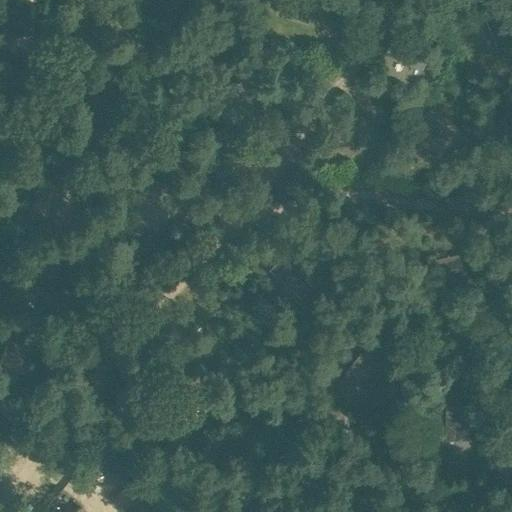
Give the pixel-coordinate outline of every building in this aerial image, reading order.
[(0,0),(0,22),(3,40),(33,35),(28,2),(16,4),(15,0),(0,0)] [(313,0),(278,0),(274,12),(306,23),(313,0)] [(511,6),(485,17),(498,52),(511,46),(511,6)] [(392,39),(385,53),(422,72),(429,59),(392,39)] [(143,89),(119,70),(99,96),(124,115),(143,89)] [(226,128),(256,110),(246,94),(253,89),(245,78),(209,100),(226,128)] [(454,130),(428,114),(411,143),(437,158),(454,130)] [(359,127),(326,124),(324,149),(357,152),(359,127)] [(46,179),(30,207),(44,215),(60,187),(46,179)] [(173,203),(145,191),(132,221),(160,234),(173,203)] [(22,214),(14,214),(15,223),(22,222),(22,214)] [(286,250),(268,270),(300,299),(318,278),(286,250)] [(434,254),(427,256),(432,283),(445,280),(444,275),(463,271),(460,255),(436,260),(434,254)] [(79,285),(73,277),(77,274),(66,261),(54,270),(57,274),(48,279),(46,277),(35,286),(43,297),(47,293),(54,303),(61,297),(66,303),(76,294),(73,290),(79,285)] [(511,337),(501,329),(491,342),(511,358),(511,337)] [(36,352),(8,340),(0,358),(0,365),(24,376),(36,352)] [(373,340),(345,375),(365,391),(392,359),(373,340)] [(186,397),(160,434),(180,449),(193,429),(205,411),(186,397)] [(477,406),(446,407),(445,441),(477,441),(477,406)] [(265,511),(267,506),(263,502),(246,498),(248,489),(238,487),(230,511),(265,511)] [(361,496),(359,502),(370,505),(372,498),(361,496)] [(388,511),(392,502),(381,499),(379,507),(370,505),(359,502),(356,511),(388,511)]
